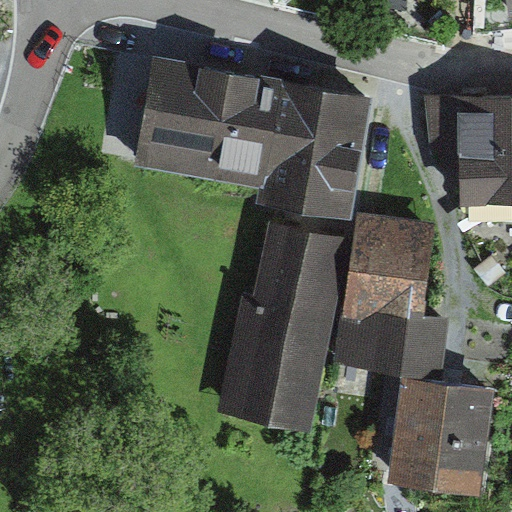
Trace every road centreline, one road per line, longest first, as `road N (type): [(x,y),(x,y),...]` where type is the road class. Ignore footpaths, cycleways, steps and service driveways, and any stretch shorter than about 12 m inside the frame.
road 1 (residential): [(142,0),(394,54),(511,61)]
road 2 (residential): [(0,170),(17,141),(44,43),(42,0)]
